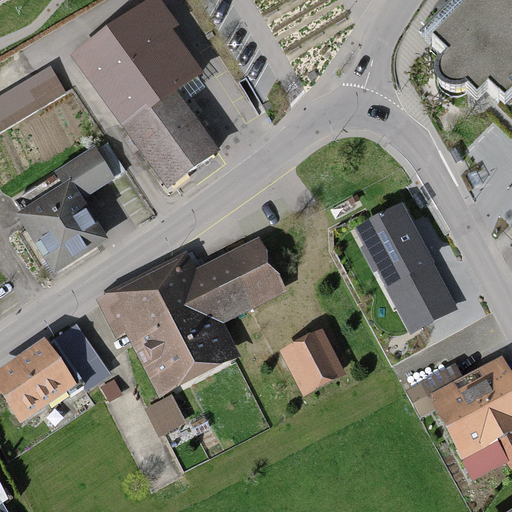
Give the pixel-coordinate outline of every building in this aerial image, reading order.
[(511,0),(479,0),(433,47),(449,63),(448,65),(447,64),(442,69),(441,72),(440,75),(439,77),(439,80),(439,83),(440,86),(441,89),(443,91),(445,93),(447,95),(450,97),(453,97),(456,98),(459,98),(462,97),(465,96),(467,94),(468,94),(473,89),(472,89),(478,82),(500,104),(500,103),(506,109),(511,102),(511,94),(510,93),(511,91),(511,0)] [(85,82),(87,84),(164,38),(163,36),(149,13),(72,60),(85,82)] [(167,61),(114,99),(123,111),(118,115),(126,126),(168,183),(171,187),(176,184),(215,156),(188,119),(170,94),(162,83),(176,73),(167,61)] [(96,153),(66,172),(59,176),(58,177),(59,178),(17,204),(27,220),(26,220),(58,270),(101,243),(77,205),(84,200),(114,181),(126,173),(109,146),(97,153),(96,153)] [(174,259),(114,290),(106,307),(118,330),(135,322),(168,386),(224,357),(209,326),(280,290),(260,250),(188,286),(174,259)] [(75,334),(61,344),(81,371),(95,361),(75,334)] [(310,385),(332,374),(315,341),(294,352),(310,385)] [(56,347),(2,384),(24,417),(65,389),(71,399),(85,389),(56,347)] [(464,383),(455,368),(423,385),(432,401),(439,397),(467,451),(511,426),(511,387),(499,364),(464,383)] [(169,407),(167,403),(152,410),(160,424),(165,434),(180,426),(174,417),(169,407)] [(511,441),(500,448),(499,445),(465,463),(474,480),(508,462),(511,470),(511,441)]
